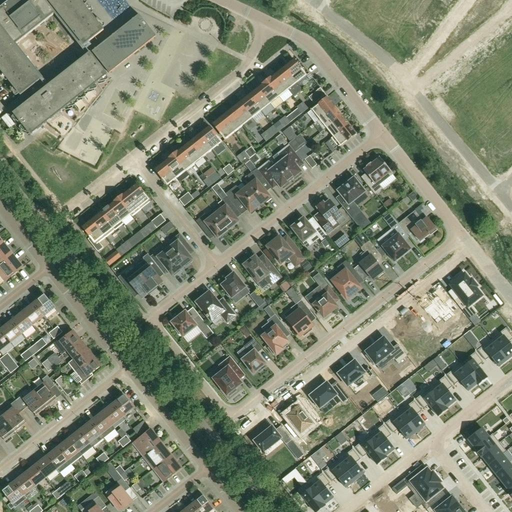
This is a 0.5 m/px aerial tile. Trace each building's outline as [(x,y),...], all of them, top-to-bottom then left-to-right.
[(32,135),(42,127),(97,84),(157,36),(139,15),(101,45),(92,52),(49,85),(43,78),(16,44),(54,14),(81,48),(95,37),(104,30),(79,0),(10,0),(0,8),(0,69),(21,96),(24,93),(28,98),(12,111),(32,135)] [(431,0),(422,0),(419,4),(434,16),(440,7),(431,0)] [(417,7),(410,15),(425,27),(432,19),(417,7)] [(410,15),(404,24),(419,35),(425,27),(410,15)] [(210,21),(203,25),(206,33),(214,29),(210,21)] [(404,24),(398,32),(412,43),(419,35),(404,24)] [(398,32),(391,40),(406,52),(412,43),(398,32)] [(511,36),(509,33),(501,40),(511,52),(511,36)] [(511,52),(501,40),(493,46),(506,61),(506,60),(511,55),(511,52)] [(493,46),(485,53),(499,69),(507,62),(506,60),(506,61),(493,46)] [(482,55),(474,62),(489,80),(498,74),(482,55)] [(294,60),(285,67),(297,83),(301,88),(310,80),(306,76),(294,60)] [(474,62),(466,69),(482,87),(489,80),(474,62)] [(297,83),(285,67),(276,75),(288,90),(297,83)] [(466,69),(458,76),(472,92),(473,94),(482,87),(466,69)] [(288,90),(276,75),(267,82),(279,97),(288,90)] [(458,76),(451,82),(464,98),(465,98),(472,92),(458,76)] [(279,97),(267,82),(258,89),(270,105),(279,97)] [(451,82),(442,89),(458,107),(466,100),(465,98),(464,98),(451,82)] [(314,104),(325,95),(320,88),(309,98),(314,104)] [(270,105),(258,89),(249,96),(261,112),(270,105)] [(249,96),(240,103),(252,119),(256,123),(265,116),(261,112),(249,96)] [(312,111),(307,114),(315,123),(319,120),(335,107),(328,98),(327,98),(312,111)] [(240,103),(231,110),(243,126),(248,132),(257,125),(256,123),(252,119),(240,103)] [(300,105),(305,111),(308,109),(303,103),(300,105)] [(302,114),(305,111),(300,105),(297,108),(302,114)] [(326,129),(342,116),(335,107),(319,120),(326,129)] [(243,126),(231,110),(222,117),(235,133),(243,126)] [(7,115),(2,119),(10,128),(14,125),(7,115)] [(333,137),(349,125),(342,116),(326,129),(333,137)] [(235,133),(222,117),(213,124),(225,140),(235,133)] [(282,119),(287,126),(290,123),(285,117),(282,119)] [(287,126),(282,119),(279,122),(284,128),(287,126)] [(338,148),(356,134),(349,125),(333,137),(331,139),(338,148)] [(269,140),(278,133),(273,126),(264,133),(269,140)] [(222,143),(209,127),(200,134),(213,150),(222,143)] [(291,142),(297,137),(289,128),(283,132),(291,142)] [(511,139),(506,132),(499,139),(511,153),(511,152),(511,139)] [(266,142),(269,140),(264,133),(261,136),(266,142)] [(213,150),(200,134),(191,142),(204,157),(213,150)] [(284,139),(280,135),(275,139),(278,144),(284,139)] [(302,148),(298,142),(299,141),(297,137),(291,142),(292,144),(290,145),(296,153),(301,148),(302,148)] [(499,139),(490,146),(503,160),(511,153),(499,139)] [(204,157),(191,142),(182,149),(195,164),(204,157)] [(280,153),(273,158),(278,164),(291,181),(294,179),(295,180),(302,175),(301,173),(302,172),(293,162),(299,158),(289,146),(280,153)] [(306,155),(301,148),(296,153),(301,159),(306,155)] [(195,164),(182,149),(173,156),(186,172),(195,164)] [(186,172),(173,156),(164,163),(177,179),(186,172)] [(317,165),(310,156),(305,160),(312,169),(317,165)] [(375,195),(382,189),(379,185),(393,174),(380,158),(371,165),(371,164),(366,167),(367,168),(363,171),(371,180),(366,184),(375,195)] [(177,179),(164,163),(155,170),(168,186),(177,179)] [(291,181),(278,164),(272,169),(270,169),(266,164),(258,171),(265,180),(267,183),(272,179),(281,189),(282,188),(283,190),(290,184),(289,183),(291,181)] [(229,165),(226,167),(231,174),(234,171),(229,165)] [(231,174),(226,167),(223,170),(228,176),(231,174)] [(251,184),(246,189),(260,206),(264,203),(265,204),(271,199),(260,185),(265,180),(258,171),(257,169),(247,177),(250,181),(249,182),(251,184)] [(206,179),(211,185),(215,183),(210,177),(206,179)] [(347,203),(342,207),(362,232),(371,225),(353,202),(365,192),(360,186),(362,185),(357,178),(355,180),(354,178),(338,191),(347,203)] [(211,185),(206,179),(203,181),(208,188),(211,185)] [(151,202),(137,185),(127,192),(141,210),(151,202)] [(218,185),(213,189),(222,201),(218,204),(222,209),(215,214),(228,231),(239,222),(232,213),(237,209),(234,206),(227,197),(226,195),(219,187),(218,185)] [(236,186),(226,195),(227,197),(234,206),(241,201),(252,215),(258,210),(257,208),(260,206),(246,189),(241,193),(236,186)] [(200,194),(197,191),(191,196),(194,199),(200,194)] [(141,210),(127,192),(118,199),(131,215),(132,217),(141,210)] [(193,200),(188,193),(179,200),(184,207),(193,200)] [(131,215),(118,199),(109,206),(122,222),(131,215)] [(324,203),(323,203),(316,208),(318,210),(326,220),(320,224),(328,234),(339,226),(336,222),(342,217),(330,201),(329,201),(328,200),(324,203)] [(395,206),(391,201),(384,206),(389,211),(395,206)] [(122,222),(109,206),(100,213),(113,229),(115,231),(123,224),(122,222)] [(205,215),(196,222),(205,234),(210,230),(218,239),(228,231),(215,214),(212,210),(206,216),(205,215)] [(398,224),(407,235),(412,232),(420,242),(429,235),(430,237),(438,231),(432,224),(431,225),(427,219),(423,222),(415,211),(398,224)] [(113,229),(100,213),(91,220),(105,238),(115,231),(113,229)] [(390,214),(385,218),(393,229),(395,232),(401,227),(390,214)] [(166,221),(161,215),(151,222),(156,229),(166,221)] [(313,229),(304,218),(302,219),(301,218),(295,222),(297,224),(291,228),(303,243),(309,238),(313,243),(319,239),(321,241),(327,237),(318,225),(313,229)] [(104,248),(100,243),(105,238),(91,220),(82,228),(91,238),(89,240),(99,252),(104,248)] [(156,229),(151,222),(143,229),(148,236),(156,229)] [(393,229),(378,241),(382,247),(394,263),(411,250),(402,239),(407,236),(401,227),(395,232),(393,229)] [(148,236),(143,229),(139,232),(144,238),(148,236)] [(363,232),(356,238),(362,245),(360,247),(364,253),(363,254),(362,255),(361,257),(360,261),(361,262),(362,263),(360,265),(372,280),(377,277),(378,278),(383,274),(382,272),(383,271),(376,262),(382,257),(369,240),(363,232)] [(192,260),(183,249),(188,245),(180,235),(171,242),(174,245),(168,251),(181,268),(185,265),(186,267),(192,262),(191,260),(192,260)] [(349,241),(344,235),(335,243),(339,248),(349,241)] [(287,247),(280,237),(267,247),(281,264),(285,261),(286,263),(288,263),(291,261),(295,267),(305,260),(292,243),(287,247)] [(330,244),(326,240),(322,243),(325,248),(330,244)] [(128,241),(125,244),(130,250),(133,247),(128,241)] [(0,264),(13,255),(3,242),(0,244),(0,264)] [(121,257),(130,250),(125,244),(116,251),(117,252),(116,252),(121,257)] [(181,268),(168,251),(162,255),(159,252),(151,258),(159,268),(163,265),(172,275),(174,276),(180,271),(179,270),(181,268)] [(109,266),(115,261),(121,257),(116,252),(105,261),(109,266)] [(162,283),(155,273),(159,269),(159,268),(151,258),(148,254),(143,258),(145,265),(135,269),(153,292),(158,288),(158,287),(162,283)] [(0,275),(5,282),(23,268),(13,255),(0,264),(0,275)] [(255,256),(254,257),(252,257),(248,260),(248,262),(243,266),(258,284),(265,278),(271,286),(281,278),(270,264),(265,268),(255,256)] [(356,273),(347,261),(337,268),(342,274),(332,281),(347,300),(360,290),(351,277),(356,273)] [(153,292),(135,269),(129,278),(123,274),(118,278),(131,294),(136,291),(142,299),(147,295),(149,296),(153,292)] [(227,281),(221,286),(226,292),(226,293),(226,295),(227,296),(228,297),(229,298),(231,298),(232,299),(239,293),(243,298),(249,293),(234,273),(226,279),(227,281)] [(470,282),(464,275),(463,276),(462,274),(454,280),(455,282),(451,286),(459,297),(454,301),(469,319),(477,313),(471,305),(482,296),(475,288),(477,287),(472,280),(470,282)] [(6,286),(0,289),(0,300),(11,293),(6,286)] [(319,287),(305,298),(312,307),(313,306),(323,319),(337,308),(330,298),(335,295),(328,286),(322,291),(319,287)] [(265,303),(256,291),(250,296),(259,308),(265,303)] [(219,304),(210,292),(204,297),(203,295),(195,301),(207,317),(206,317),(208,318),(211,322),(224,312),(231,320),(237,315),(224,300),(219,304)] [(55,308),(43,293),(37,298),(39,302),(35,306),(43,317),(55,308)] [(431,304),(423,310),(430,318),(431,317),(437,324),(443,320),(445,323),(455,315),(453,312),(458,309),(449,298),(443,303),(437,296),(430,302),(431,304)] [(312,313),(302,300),(291,309),(294,314),(286,320),(300,337),(302,336),(304,337),(312,330),(311,329),(313,327),(306,317),(312,313)] [(43,317),(35,306),(30,310),(27,306),(20,311),(23,315),(24,315),(32,326),(43,317)] [(289,342),(283,335),(287,331),(275,315),(269,307),(265,310),(271,318),(267,321),(273,328),(262,337),(270,347),(268,348),(273,355),(275,354),(277,356),(284,350),(282,348),(289,342)] [(193,321),(185,312),(171,323),(176,329),(175,330),(180,337),(182,336),(183,337),(196,327),(202,333),(208,328),(199,316),(193,321)] [(32,326),(24,315),(23,315),(13,323),(22,334),(32,326)] [(413,336),(422,329),(427,336),(433,332),(422,318),(417,322),(412,316),(404,322),(403,321),(403,322),(404,323),(400,326),(399,324),(399,325),(400,326),(394,331),(408,349),(417,341),(413,336)] [(22,334),(13,323),(2,332),(11,343),(22,334)] [(54,330),(58,336),(62,333),(58,327),(54,330)] [(501,332),(492,340),(508,360),(511,356),(511,346),(509,343),(511,340),(511,336),(506,329),(501,332)] [(58,336),(54,330),(49,334),(54,339),(58,336)] [(0,351),(11,343),(2,332),(0,333),(0,351)] [(62,355),(67,351),(80,340),(73,332),(60,342),(59,340),(53,344),(62,355)] [(368,354),(365,356),(365,357),(366,356),(373,365),(375,363),(376,365),(390,354),(398,364),(407,357),(398,345),(397,345),(398,347),(393,351),(384,339),(377,344),(377,343),(376,344),(377,344),(374,346),(373,346),(373,347),(366,352),(368,354)] [(74,360),(87,349),(80,340),(67,351),(74,360)] [(254,340),(244,347),(247,351),(247,356),(242,360),(253,374),(258,370),(260,372),(265,367),(264,366),(266,365),(257,354),(262,350),(254,340)] [(492,340),(478,351),(486,361),(490,357),(498,368),(508,360),(492,340)] [(32,347),(36,353),(40,350),(36,344),(32,347)] [(36,353),(32,347),(28,350),(32,356),(36,353)] [(53,356),(59,354),(56,347),(50,350),(53,356)] [(205,354),(201,348),(195,352),(200,358),(205,354)] [(76,372),(80,368),(94,357),(87,349),(74,360),(69,363),(76,372)] [(473,360),(464,368),(478,385),(487,378),(478,367),(483,363),(475,353),(470,357),(473,360)] [(91,374),(101,366),(94,357),(80,368),(76,372),(75,372),(82,381),(80,382),(82,385),(93,376),(91,374)] [(235,389),(241,384),(238,380),(244,375),(239,369),(230,358),(220,366),(224,371),(213,379),(226,396),(228,394),(230,397),(237,391),(235,389)] [(42,364),(45,368),(51,364),(48,360),(42,364)] [(368,368),(363,372),(355,361),(349,366),(344,369),(344,370),(338,375),(348,387),(361,376),(366,382),(374,376),(368,368)] [(10,365),(14,370),(18,367),(14,362),(10,365)] [(33,373),(40,368),(34,362),(28,367),(33,373)] [(461,364),(447,375),(455,385),(460,382),(468,392),(477,385),(477,386),(478,385),(464,368),(461,364)] [(11,373),(14,370),(10,365),(6,367),(11,373)] [(57,399),(50,390),(55,386),(47,376),(42,380),(45,384),(34,392),(40,398),(47,408),(57,399)] [(56,381),(59,385),(65,380),(61,376),(56,381)] [(444,377),(430,388),(447,410),(448,409),(447,408),(456,401),(448,391),(452,387),(444,377)] [(62,389),(68,384),(65,380),(59,385),(62,389)] [(350,399),(338,384),(331,389),(327,384),(322,387),(317,391),(310,397),(312,398),(310,400),(315,406),(317,405),(320,409),(329,401),(334,408),(341,402),(343,404),(350,399)] [(430,388),(416,399),(424,409),(429,406),(438,417),(447,410),(430,388)] [(40,398),(34,392),(24,400),(21,397),(16,401),(24,411),(29,407),(36,416),(47,408),(40,398)] [(134,409),(123,394),(116,399),(119,403),(114,406),(123,418),(134,409)] [(26,424),(19,415),(24,411),(16,401),(0,413),(15,432),(26,424)] [(414,401),(400,412),(416,433),(425,425),(417,415),(422,412),(414,401)] [(123,418),(114,406),(109,410),(106,407),(100,412),(103,415),(112,426),(123,418)] [(291,421),(284,426),(295,439),(313,425),(298,406),(292,411),(292,412),(287,416),(291,421)] [(400,412),(386,423),(394,434),(399,430),(407,440),(416,433),(400,412)] [(15,432),(0,413),(0,434),(5,441),(15,432)] [(112,426),(103,415),(92,424),(101,435),(104,439),(115,430),(112,426)] [(145,430),(149,427),(144,421),(140,424),(145,430)] [(81,432),(93,447),(104,439),(101,435),(92,424),(81,432)] [(272,427),(254,441),(263,453),(281,439),(298,460),(304,455),(281,426),(275,431),(272,427)] [(383,426),(369,437),(386,458),(386,457),(395,450),(387,439),(391,436),(383,426)] [(482,429),(468,440),(475,449),(489,438),(482,429)] [(143,457),(161,443),(151,430),(133,444),(143,457)] [(93,447),(81,432),(76,436),(73,433),(67,438),(70,441),(82,456),(93,447)] [(475,449),(474,449),(481,458),(482,458),(500,444),(493,435),(489,438),(475,449)] [(131,442),(126,436),(122,439),(127,445),(131,442)] [(369,437),(355,448),(363,458),(368,454),(377,465),(386,458),(369,437)] [(124,447),(127,445),(122,439),(119,441),(124,447)] [(82,456),(70,441),(60,449),(59,450),(71,465),(82,456)] [(153,470),(171,455),(161,443),(143,457),(153,470)] [(500,444),(482,458),(489,466),(503,455),(506,452),(500,444)] [(71,465),(59,450),(60,449),(57,446),(50,451),(53,455),(48,458),(57,470),(60,473),(71,465)] [(353,450),(339,461),(355,481),(364,474),(356,464),(361,460),(353,450)] [(104,453),(100,456),(104,462),(109,459),(104,453)] [(182,468),(171,455),(153,470),(164,483),(182,468)] [(503,455),(489,466),(495,474),(509,463),(503,455)] [(57,470),(48,458),(37,467),(46,478),(57,470)] [(339,461),(325,472),(333,482),(337,478),(346,488),(355,481),(339,461)] [(511,466),(509,463),(495,474),(502,483),(511,474),(511,466)] [(120,476),(125,472),(120,466),(115,470),(120,476)] [(37,467),(27,475),(26,476),(35,487),(46,478),(37,467)] [(414,472),(403,480),(415,495),(437,478),(433,473),(431,474),(427,469),(418,477),(414,472)] [(82,470),(78,474),(83,479),(87,476),(82,470)] [(35,487),(26,476),(27,475),(24,472),(17,477),(20,481),(15,484),(27,499),(30,496),(28,493),(35,487)] [(120,476),(122,479),(124,481),(130,478),(125,472),(120,476)] [(83,479),(78,474),(75,477),(79,482),(83,479)] [(320,481),(311,489),(325,506),(325,505),(333,498),(325,488),(330,484),(322,474),(317,478),(320,481)] [(511,474),(502,483),(508,491),(511,488),(511,474)] [(437,478),(415,495),(426,510),(437,502),(437,501),(433,496),(443,489),(439,484),(441,483),(437,478)] [(125,492),(130,488),(124,481),(122,479),(117,483),(118,484),(105,493),(120,511),(133,501),(125,492)] [(27,499),(15,484),(10,488),(7,485),(1,490),(11,503),(8,506),(11,510),(15,507),(15,508),(27,499)] [(49,484),(40,488),(43,494),(52,490),(49,484)] [(133,486),(137,492),(141,489),(136,484),(133,486)] [(60,488),(56,491),(61,497),(65,494),(60,488)] [(299,492),(294,496),(302,506),(307,503),(314,511),(317,511),(325,506),(311,489),(302,496),(299,492)] [(57,500),(61,497),(56,491),(53,494),(57,500)] [(209,511),(214,509),(202,494),(195,499),(198,503),(193,506),(197,511),(209,511)] [(102,511),(106,507),(99,497),(93,501),(94,502),(82,511),(102,511)] [(437,502),(426,510),(427,511),(454,511),(460,508),(457,504),(459,502),(455,498),(454,499),(453,498),(452,497),(451,498),(452,498),(440,507),(437,502)]
